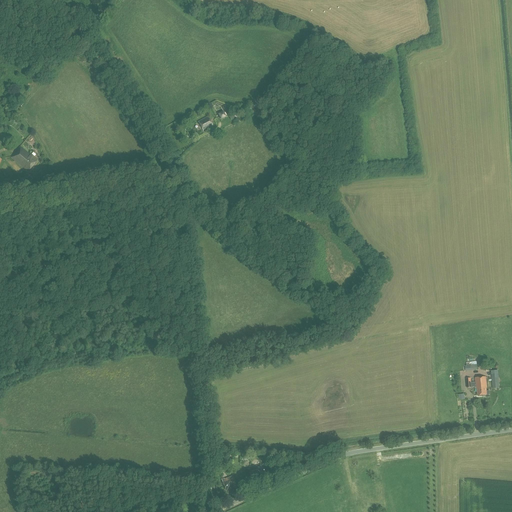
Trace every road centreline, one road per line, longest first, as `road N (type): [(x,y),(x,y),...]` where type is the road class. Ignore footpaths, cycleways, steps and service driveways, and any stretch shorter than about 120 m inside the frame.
road 1 (unclassified): [(175,176),(217,510)]
road 2 (unclassified): [(217,510),(337,456),(511,430)]
road 3 (unclassified): [(175,176),(57,0)]
road 4 (track): [(175,176),(0,204)]
